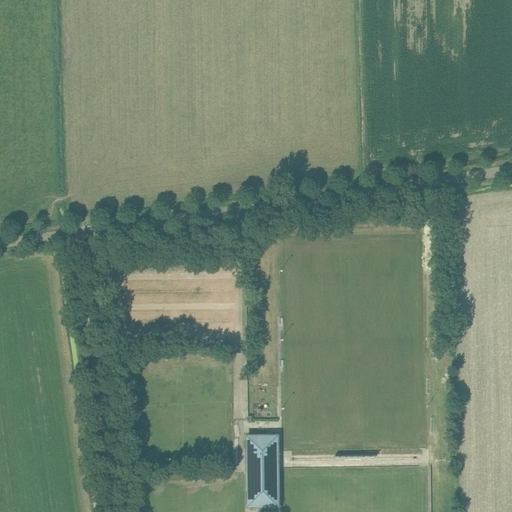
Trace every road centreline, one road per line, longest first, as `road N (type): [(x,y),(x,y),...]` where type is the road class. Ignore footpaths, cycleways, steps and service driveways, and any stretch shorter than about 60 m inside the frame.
road 1 (tertiary): [(511,170),(78,232)]
road 2 (track): [(78,232),(113,511)]
